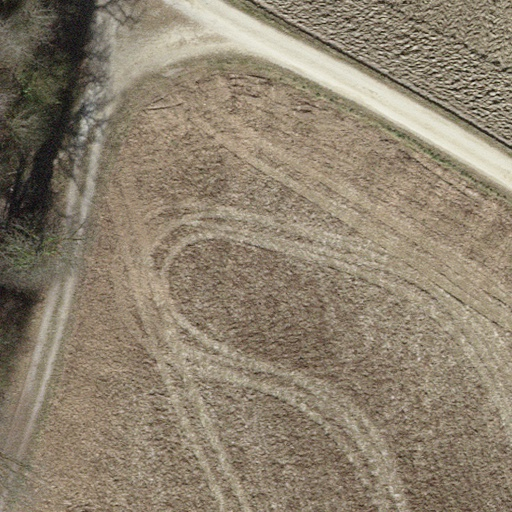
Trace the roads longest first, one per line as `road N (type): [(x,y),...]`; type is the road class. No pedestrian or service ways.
road 1 (track): [(0,498),(27,439),(100,93),(99,0)]
road 2 (track): [(511,183),(187,0)]
road 3 (track): [(237,29),(169,43),(100,93),(0,219)]
